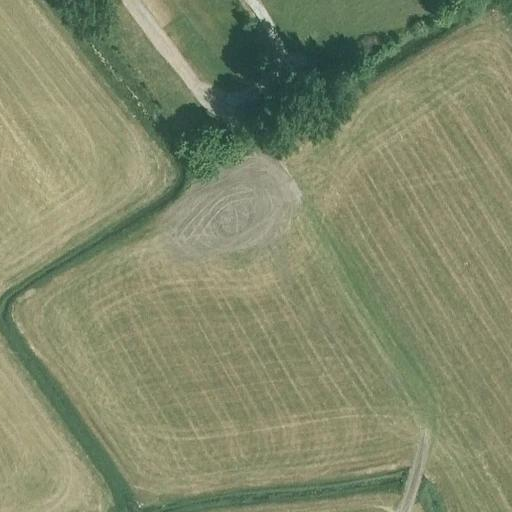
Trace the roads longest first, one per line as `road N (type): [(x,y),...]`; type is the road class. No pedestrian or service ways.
road 1 (track): [(130,0),(205,96),(258,143),(293,197)]
road 2 (track): [(205,96),(245,96),(276,65),(276,45),(249,0)]
